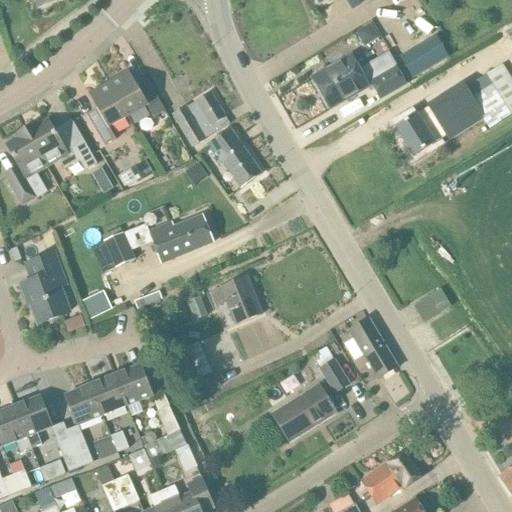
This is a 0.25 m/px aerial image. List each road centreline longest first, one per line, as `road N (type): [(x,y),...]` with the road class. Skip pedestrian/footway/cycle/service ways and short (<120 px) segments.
road 1 (tertiary): [(437,399),(237,69),(214,0)]
road 2 (unknown): [(313,194),(132,338)]
road 3 (unclassified): [(257,511),(437,399)]
road 4 (residential): [(0,102),(58,69),(133,0)]
road 5 (tertiary): [(507,511),(437,399)]
